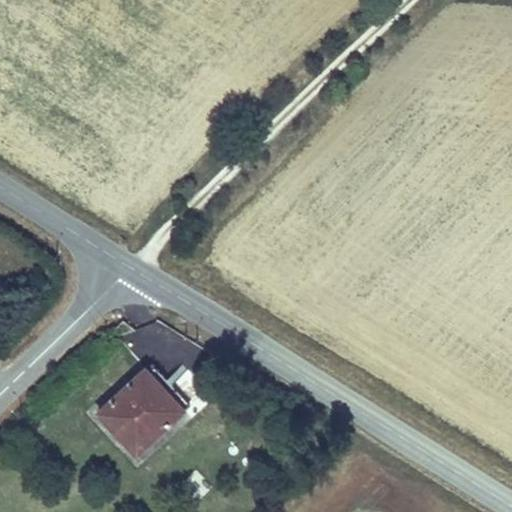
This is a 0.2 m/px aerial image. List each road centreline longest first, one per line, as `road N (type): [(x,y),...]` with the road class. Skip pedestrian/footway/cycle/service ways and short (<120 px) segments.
road 1 (tertiary): [(130,267),(511,507)]
road 2 (track): [(394,0),(164,235),(139,272)]
road 3 (tertiary): [(0,396),(130,267)]
road 4 (tertiary): [(0,184),(130,267)]
